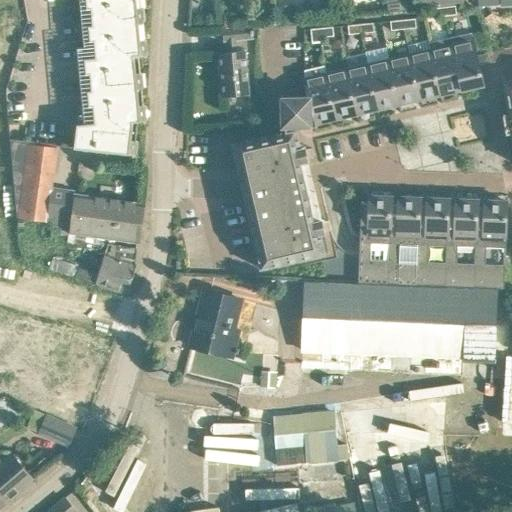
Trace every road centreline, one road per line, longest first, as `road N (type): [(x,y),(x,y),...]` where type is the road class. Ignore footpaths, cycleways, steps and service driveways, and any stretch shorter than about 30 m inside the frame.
road 1 (residential): [(511,186),(398,180),(368,159),(242,189),(162,184)]
road 2 (residential): [(19,511),(106,428),(136,335)]
road 3 (residential): [(162,184),(171,0)]
road 4 (residential): [(136,335),(158,249),(162,184)]
road 5 (residential): [(0,297),(136,335)]
